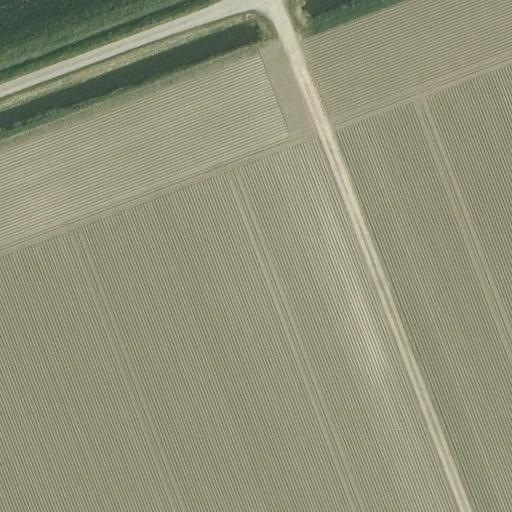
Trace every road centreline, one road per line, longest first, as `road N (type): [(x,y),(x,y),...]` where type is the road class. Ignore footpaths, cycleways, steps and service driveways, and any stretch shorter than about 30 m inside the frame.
road 1 (track): [(458,511),(269,0)]
road 2 (unclassified): [(0,95),(252,0)]
